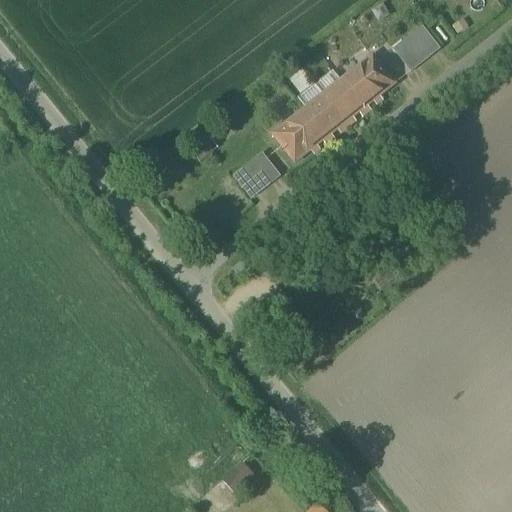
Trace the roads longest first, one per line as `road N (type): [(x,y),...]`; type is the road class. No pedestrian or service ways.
road 1 (unclassified): [(511,34),(190,288)]
road 2 (unclassified): [(0,55),(190,288)]
road 3 (unclassified): [(190,288),(371,511)]
road 4 (unknown): [(255,419),(164,511)]
